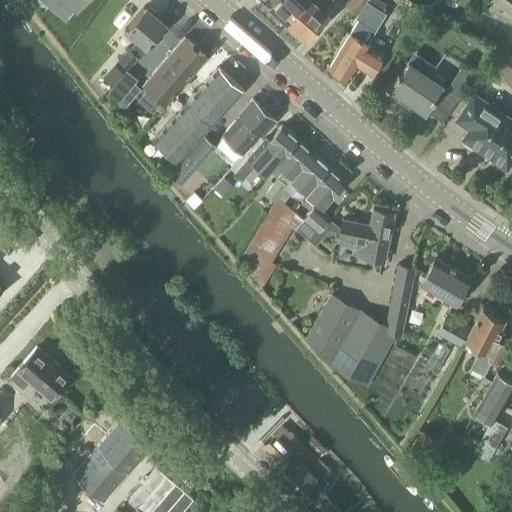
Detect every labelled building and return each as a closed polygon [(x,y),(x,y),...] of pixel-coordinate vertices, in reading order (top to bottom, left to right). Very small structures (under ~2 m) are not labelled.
[(55,0),(49,8),(66,22),(84,0),(55,0)] [(289,20),(305,0),(271,0),(269,3),(271,5),(271,7),(277,13),(280,12),(289,20)] [(305,0),(289,20),(297,27),(297,30),(303,35),(306,34),(308,36),(327,14),(319,7),(325,0),(305,0)] [(372,27),(382,9),(366,0),(364,0),(357,13),(355,17),(358,18),(330,66),(350,78),(358,64),(372,72),(383,52),(369,44),(370,43),(359,37),(367,24),(372,27)] [(364,0),(347,0),(345,3),(357,13),(364,0)] [(511,0),(496,0),(511,11),(511,0)] [(137,55),(144,47),(165,23),(156,15),(157,13),(149,6),(147,8),(145,6),(124,30),(137,41),(130,49),(128,47),(117,60),(127,67),(137,55)] [(166,104),(207,57),(184,37),(143,84),(148,88),(150,86),(162,97),(161,99),(166,104)] [(432,71),(430,75),(409,60),(401,72),(399,71),(388,86),(426,112),(427,110),(443,121),(459,98),(441,86),(445,79),(432,71)] [(212,123),(243,88),(218,66),(154,137),(179,159),(212,122),(212,123)] [(117,103),(137,78),(126,69),(106,93),(117,103)] [(486,108),(490,103),(474,92),(456,119),(469,128),(462,138),(507,168),(511,160),(511,118),(508,123),(486,108)] [(262,134),(276,119),(253,98),(239,113),(240,115),(223,133),(243,152),(260,133),(262,134)] [(277,162),(298,138),(283,124),(269,139),(262,141),(235,172),(243,179),(257,164),(267,174),(277,162)] [(182,183),(216,145),(204,134),(170,172),(182,183)] [(291,177),(314,152),(298,138),(277,162),(287,171),(284,174),(283,172),(279,177),(267,194),(269,195),(262,207),(269,211),(271,213),(281,197),(291,177)] [(307,191),(329,166),(314,152),(291,177),(281,197),(284,200),(298,183),(307,191)] [(329,166),(307,191),(323,206),(346,180),(329,166)] [(303,218),(284,200),(281,197),(271,213),(269,211),(238,261),(261,288),(276,264),(272,261),(292,227),(294,228),(303,218)] [(309,240),(318,230),(329,216),(315,204),(303,218),(294,228),(309,240)] [(385,260),(394,211),(373,207),(370,223),(343,217),(340,235),(343,236),(341,244),(357,247),(356,254),(385,260)] [(352,261),(381,267),(382,260),(353,254),(352,261)] [(461,292),(470,276),(435,257),(420,284),(454,303),(460,292),(461,292)] [(402,332),(415,266),(398,263),(387,324),(332,294),(308,339),(330,360),(368,381),(397,329),(402,332)] [(500,326),(504,318),(483,307),(466,339),(481,347),(470,366),(484,373),(491,359),(500,363),(510,344),(497,338),(503,327),(500,326)] [(460,344),(470,326),(448,313),(438,332),(460,344)] [(50,399),(71,376),(37,346),(11,376),(23,387),(29,380),(50,399)] [(507,426),(493,418),(511,385),(511,381),(496,372),(474,411),(490,420),(471,451),(487,461),(507,426)] [(105,498),(151,443),(121,417),(106,435),(93,424),(84,435),(90,440),(87,444),(91,447),(94,443),(97,446),(74,472),(105,498)] [(276,430),(262,445),(277,460),(279,457),(284,462),(272,475),(299,501),(330,470),(312,451),(290,430),(284,437),(276,430)] [(420,461),(436,441),(422,430),(406,450),(420,461)]
